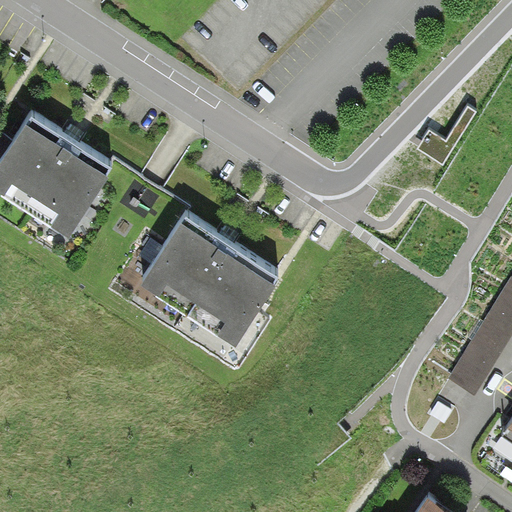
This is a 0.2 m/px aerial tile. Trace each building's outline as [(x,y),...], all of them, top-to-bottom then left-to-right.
[(0,139),(0,184),(66,227),(110,159),(24,103),(0,139)] [(431,127),(419,144),(444,160),(477,110),(468,104),(446,137),(431,127)] [(139,274),(232,337),(278,268),(185,205),(139,274)] [(472,387),(511,321),(511,264),(447,371),(472,387)] [(511,402),(495,427),(511,439),(511,402)] [(463,511),(423,486),(406,511),(463,511)]
